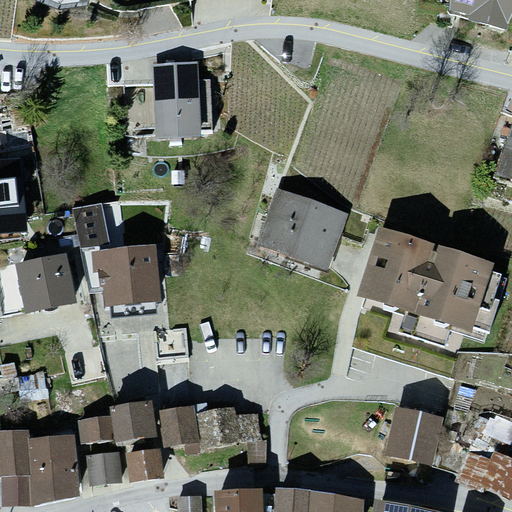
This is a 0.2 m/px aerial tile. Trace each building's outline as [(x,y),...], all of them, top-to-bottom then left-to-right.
[(507,0),(455,0),(453,8),(501,22),(507,0)] [(143,30),(181,25),(178,2),(139,7),(143,30)] [(208,67),(165,69),(171,147),(216,146),(208,67)] [(511,137),(503,169),(511,172),(511,137)] [(0,234),(25,232),(18,170),(0,172),(0,234)] [(355,218),(283,192),(265,256),(337,280),(355,218)] [(81,246),(115,243),(111,199),(76,203),(81,246)] [(509,274),(383,239),(367,298),(493,333),(509,274)] [(152,247),(103,253),(109,308),(158,302),(152,247)] [(63,256),(9,268),(19,314),(73,302),(63,256)] [(147,407),(111,413),(117,443),(152,440),(147,407)] [(190,407),(162,411),(164,431),(160,431),(161,443),(195,439),(191,413),(190,407)] [(204,444),(251,440),(248,408),(200,412),(204,444)] [(451,420),(407,412),(398,461),(441,469),(451,420)] [(111,418),(85,420),(86,442),(112,440),(111,418)] [(27,438),(0,438),(0,478),(3,478),(3,504),(25,505),(31,505),(27,438)] [(72,442),(31,443),(33,505),(74,493),(72,442)] [(494,461),(471,453),(461,480),(511,498),(511,459),(496,454),(494,461)] [(156,454),(128,456),(130,480),(158,477),(156,454)] [(117,455),(90,457),(92,487),(119,485),(117,455)] [(308,511),(309,493),(281,491),(281,511),(308,511)] [(359,511),(360,505),(309,493),(308,511),(359,511)] [(256,511),(256,494),(219,495),(219,511),(256,511)] [(199,511),(199,500),(180,501),(180,511),(199,511)]
